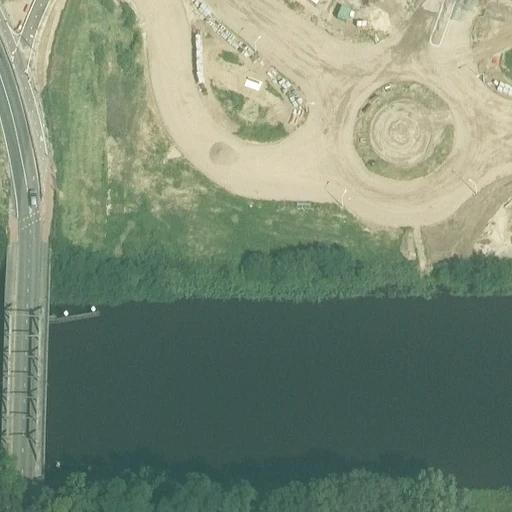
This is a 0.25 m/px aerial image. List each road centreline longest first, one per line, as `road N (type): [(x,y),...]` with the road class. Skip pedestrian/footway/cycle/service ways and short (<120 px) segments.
road 1 (unclassified): [(150,0),(177,108),(198,140),(231,166)]
road 2 (primary): [(344,184),(373,205),(418,209),(457,188),(477,158)]
road 3 (primary): [(361,65),(239,2)]
road 4 (primary): [(239,2),(329,104)]
